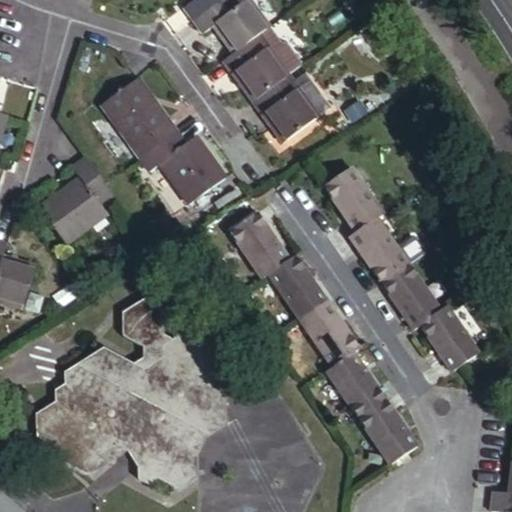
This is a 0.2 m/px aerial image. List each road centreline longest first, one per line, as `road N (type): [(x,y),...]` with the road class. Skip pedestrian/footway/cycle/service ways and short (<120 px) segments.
road 1 (residential): [(272,188),(458,450),(372,511)]
road 2 (residential): [(67,15),(166,49),(259,176)]
road 3 (residential): [(67,15),(24,186)]
